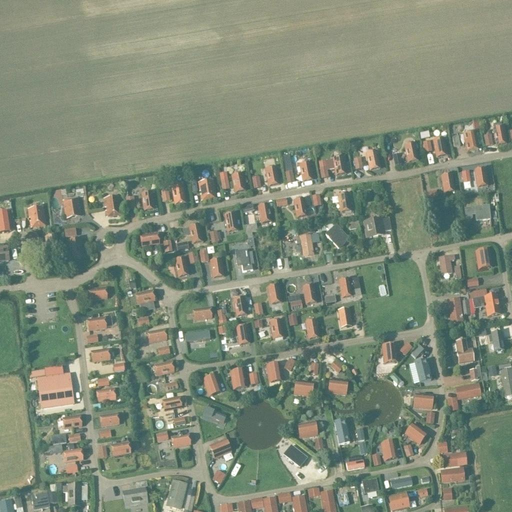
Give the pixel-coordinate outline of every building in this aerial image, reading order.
[(496,148),(507,146),(503,129),(493,131),(496,148)] [(467,153),(478,151),(475,135),(464,137),(467,153)] [(432,142),(435,160),(447,157),(444,140),(432,142)] [(431,153),(429,142),(423,144),(424,154),(431,153)] [(408,164),(418,162),(415,146),(404,148),(408,164)] [(369,172),(380,170),(377,153),(366,155),(369,172)] [(335,177),(346,175),(343,159),(333,161),(335,177)] [(325,163),(319,164),(320,170),(322,180),(328,179),(326,169),(325,163)] [(303,184),(313,182),(310,165),(299,167),(303,184)] [(268,188),(279,186),(276,169),(265,171),(268,188)] [(477,189),(488,188),(485,171),(474,172),(477,189)] [(235,194),(245,192),(242,176),(232,178),(235,194)] [(444,195),(454,193),(452,176),(441,178),(444,195)] [(201,202),(216,199),(213,182),(198,185),(201,202)] [(175,206),(185,204),(182,188),(172,190),(175,206)] [(144,213),(154,211),(152,194),(141,196),(144,213)] [(340,214),(351,213),(348,196),(338,198),(340,214)] [(315,209),(322,208),(320,198),(313,199),(315,209)] [(119,199),(104,201),(105,209),(107,209),(107,212),(106,212),(106,218),(121,216),(119,199)] [(66,220),(80,218),(78,201),(63,203),(66,220)] [(277,209),(287,207),(285,201),(275,202),(277,209)] [(297,220),(307,218),(304,201),(293,203),(297,220)] [(252,207),(242,209),(243,215),(253,213),(252,207)] [(261,225),(271,223),(268,207),(258,209),(261,225)] [(488,208),(464,210),(465,221),(471,220),(471,215),(475,214),(476,223),(490,221),(488,208)] [(32,229),(45,227),(42,210),(29,212),(32,229)] [(439,227),(454,224),(452,214),(438,217),(439,227)] [(227,234),(238,232),(235,215),(225,217),(227,234)] [(401,217),(403,232),(418,230),(416,215),(401,217)] [(389,220),(383,221),(385,233),(391,232),(389,220)] [(367,239),(383,237),(380,222),(364,224),(367,239)] [(257,233),(256,226),(244,228),(246,240),(252,239),(251,234),(257,233)] [(192,246),(203,244),(199,227),(189,229),(192,246)] [(335,227),(325,236),(338,251),(345,245),(344,244),(348,241),(342,234),(338,229),(335,227)] [(212,245),(218,243),(216,233),(210,235),(212,245)] [(141,249),(159,246),(157,234),(139,237),(141,249)] [(300,243),(296,243),(297,246),(301,246),(302,257),(312,255),(311,245),(318,244),(317,236),(300,239),(300,243)] [(48,256),(58,254),(56,237),(45,239),(48,256)] [(256,239),(258,245),(265,244),(264,237),(256,239)] [(71,259),(82,258),(79,241),(69,242),(71,259)] [(172,253),(170,243),(163,244),(165,254),(172,253)] [(267,261),(278,260),(276,244),(266,245),(267,261)] [(0,263),(9,263),(7,251),(0,251),(0,263)] [(489,251),(475,253),(477,264),(477,265),(478,271),(492,269),(491,263),(489,251)] [(247,252),(235,253),(237,268),(242,268),(243,274),(252,272),(251,266),(249,267),(247,252)] [(203,265),(210,264),(207,253),(200,254),(203,265)] [(195,255),(188,256),(190,267),(197,265),(195,255)] [(449,258),(439,260),(441,277),(451,275),(449,263),(454,263),(454,258),(449,258)] [(178,279),(189,277),(185,260),(175,262),(178,279)] [(213,280),(223,278),(221,262),(210,263),(213,280)] [(401,269),(390,271),(394,291),(405,289),(401,269)] [(338,283),(341,300),(353,298),(352,292),(350,281),(350,280),(338,283)] [(350,281),(352,292),(360,291),(358,280),(350,281)] [(467,290),(478,288),(477,280),(466,282),(467,290)] [(271,306),(281,304),(278,287),(268,289),(271,306)] [(306,306),(316,304),(313,288),(303,289),(306,306)] [(89,303),(106,300),(105,290),(88,292),(89,303)] [(485,292),(469,294),(470,301),(472,300),(474,311),(487,309),(488,319),(500,317),(497,297),(487,299),(486,293),(485,292)] [(138,307),(154,303),(152,293),(135,297),(138,307)] [(334,297),(324,299),(324,300),(325,306),(336,304),(335,298),(334,297)] [(236,318),(247,316),(244,300),(233,302),(236,318)] [(407,301),(396,303),(400,324),(411,322),(407,301)] [(452,325),(464,324),(461,303),(449,304),(452,325)] [(194,322),(211,320),(210,310),(193,312),(194,322)] [(338,313),(341,329),(351,328),(348,311),(338,313)] [(88,333),(106,331),(104,319),(86,321),(88,333)] [(139,329),(148,326),(147,320),(137,323),(139,329)] [(273,341),(283,339),(280,322),(270,324),(273,341)] [(308,341),(319,339),(316,322),(305,324),(308,341)] [(236,329),(239,348),(250,346),(247,328),(236,329)] [(149,345),(166,342),(164,331),(147,335),(149,345)] [(209,334),(184,337),(185,345),(210,342),(209,334)] [(494,353),(504,352),(501,334),(491,336),(494,353)] [(87,346),(98,344),(97,337),(86,339),(87,346)] [(466,343),(456,344),(458,354),(460,366),(474,364),(472,352),(467,353),(466,343)] [(406,345),(399,353),(405,358),(412,349),(406,345)] [(398,364),(397,346),(382,347),(383,366),(398,364)] [(420,348),(411,357),(415,360),(423,351),(420,348)] [(92,364),(109,362),(108,351),(91,353),(92,364)] [(363,353),(348,356),(349,362),(364,359),(363,353)] [(288,360),(283,370),(290,374),(295,364),(288,360)] [(414,365),(409,366),(413,386),(419,384),(429,382),(424,362),(414,365)] [(156,379),(174,374),(171,363),(154,367),(156,379)] [(339,375),(343,370),(335,363),(331,368),(339,375)] [(265,367),(268,385),(283,383),(280,365),(265,367)] [(113,374),(124,372),(123,366),(112,367),(113,374)] [(106,375),(105,368),(97,369),(98,376),(106,375)] [(477,372),(471,373),(473,383),(479,382),(479,381),(481,380),(479,368),(476,369),(477,372)] [(489,380),(497,378),(496,369),(488,370),(489,380)] [(511,373),(511,371),(500,373),(504,397),(511,395),(511,373)] [(244,372),(230,374),(233,391),(247,389),(244,372)] [(251,387),(258,386),(256,376),(249,377),(251,387)] [(69,377),(38,381),(42,411),(73,406),(69,377)] [(216,377),(203,382),(208,398),(221,394),(216,377)] [(98,389),(109,388),(108,380),(97,382),(98,389)] [(330,381),(328,395),(345,397),(347,384),(330,381)] [(296,383),(294,396),(311,398),(313,385),(296,383)] [(176,384),(165,386),(166,393),(178,391),(176,384)] [(477,388),(457,391),(459,401),(479,397),(477,388)] [(98,404),(116,402),(114,391),(96,393),(98,404)] [(431,411),(432,398),(415,396),(414,410),(431,411)] [(164,413),(181,409),(179,399),(162,402),(164,413)] [(451,413),(458,412),(456,401),(449,402),(451,413)] [(205,410),(202,417),(223,425),(226,419),(205,410)] [(117,415),(99,418),(101,430),(119,427),(117,415)] [(64,431),(81,428),(79,418),(63,420),(64,431)] [(175,429),(185,427),(184,421),(173,423),(175,429)] [(344,422),(334,424),(338,447),(348,445),(344,422)] [(300,440),(316,437),(314,424),(297,427),(300,440)] [(404,437),(419,447),(428,435),(413,425),(404,437)] [(362,430),(355,432),(358,444),(364,442),(362,430)] [(110,432),(99,434),(100,441),(111,439),(110,432)] [(158,444),(168,442),(167,435),(156,438),(158,444)] [(52,447),(66,445),(65,436),(51,439),(52,447)] [(173,450),(190,447),(188,436),(171,439),(173,450)] [(69,446),(80,444),(79,437),(68,439),(69,446)] [(215,461),(232,454),(226,441),(209,448),(215,461)] [(317,453),(323,451),(321,441),(315,443),(317,453)] [(398,461),(395,443),(380,446),(384,464),(398,461)] [(129,444),(111,447),(113,458),(131,455),(129,444)] [(365,444),(358,445),(360,457),(367,456),(365,445),(365,444)] [(62,455),(61,447),(49,449),(50,457),(62,455)] [(291,447),(283,457),(299,470),(307,460),(291,447)] [(403,449),(406,459),(413,457),(410,447),(403,449)] [(107,460),(105,448),(98,450),(100,461),(107,460)] [(80,451),(64,454),(65,464),(82,462),(80,451)] [(372,457),(374,468),(381,467),(379,456),(372,457)] [(460,457),(439,459),(440,469),(461,467),(464,466),(463,457),(460,457)] [(357,458),(344,460),(346,472),(359,469),(363,469),(362,462),(357,463),(357,458)] [(274,460),(263,464),(272,483),(282,479),(274,460)] [(67,477),(78,475),(77,469),(65,470),(67,477)] [(236,470),(235,487),(248,488),(250,471),(236,470)] [(442,484),(462,482),(461,472),(441,474),(442,484)] [(217,473),(212,482),(218,485),(223,476),(217,473)] [(410,480),(390,484),(391,492),(412,488),(410,480)] [(364,497),(379,494),(376,481),(362,484),(364,497)] [(226,483),(221,492),(226,494),(231,486),(226,483)] [(171,501),(169,508),(179,511),(185,487),(173,484),(170,501),(171,501)] [(63,489),(63,495),(69,495),(68,508),(80,509),(80,502),(87,502),(87,489),(80,489),(69,488),(69,489),(63,489)] [(310,499),(318,497),(317,490),(308,492),(310,499)] [(126,508),(146,504),(144,491),(123,494),(126,508)] [(191,511),(196,494),(190,492),(185,511),(191,511)] [(51,495),(31,498),(34,511),(35,511),(49,509),(48,506),(53,505),(58,504),(56,494),(51,495)] [(324,511),(334,511),(331,494),(322,496),(324,511)] [(339,508),(349,506),(347,495),(337,497),(339,508)] [(280,504),(290,502),(289,496),(278,498),(280,504)] [(389,500),(391,511),(395,511),(407,509),(405,497),(389,500)] [(295,511),(305,511),(303,499),(293,501),(295,511)] [(265,511),(275,511),(273,501),(264,503),(265,511)] [(252,511),(263,510),(261,502),(251,504),(252,511)] [(11,511),(10,503),(0,504),(0,511),(11,511)]
